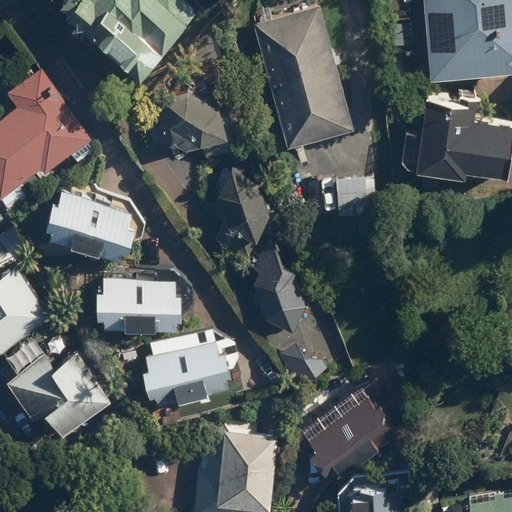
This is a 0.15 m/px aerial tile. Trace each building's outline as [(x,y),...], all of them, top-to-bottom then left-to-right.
[(74,0),(70,6),(148,72),(204,6),(197,0),(74,0)] [(330,0),(289,0),(258,9),(291,125),(361,105),(330,0)] [(511,0),(429,0),(435,69),(511,63),(511,0)] [(103,136),(45,57),(37,63),(28,51),(10,65),(19,77),(10,83),(21,98),(0,113),(0,176),(8,187),(50,156),(53,161),(76,144),(82,151),(103,136)] [(151,82),(161,136),(204,128),(208,146),(244,140),(230,68),(151,82)] [(482,89),(429,85),(423,162),(469,166),(470,159),(511,162),(511,109),(481,107),(482,89)] [(268,175),(237,161),(234,162),(222,190),(237,243),(283,230),(268,175)] [(377,169),(339,172),(342,211),(380,209),(377,169)] [(129,237),(136,238),(141,215),(134,213),(137,200),(69,185),(67,193),(58,191),(52,215),(62,217),(58,234),(126,250),(129,237)] [(0,317),(13,336),(57,305),(22,254),(0,268),(0,317)] [(298,322),(312,292),(299,255),(259,268),(274,310),(298,322)] [(184,268),(112,266),(111,281),(104,281),(103,304),(110,304),(110,316),(182,318),(183,303),(190,303),(190,279),(183,279),(184,268)] [(230,328),(226,314),(150,333),(155,355),(149,357),(156,384),(162,383),(164,391),(241,371),(237,354),(246,351),(239,326),(230,328)] [(326,314),(281,334),(298,374),(343,353),(326,314)] [(53,344),(15,370),(39,407),(53,397),(69,421),(116,389),(82,340),(60,355),(53,344)] [(391,436),(397,404),(374,374),(310,423),(323,440),(317,444),(332,463),(340,456),(349,468),(391,436)] [(222,423),(204,421),(197,509),(237,511),(248,511),(250,496),(275,498),(282,417),(223,412),(222,423)] [(402,511),(403,476),(356,474),(355,511),(402,511)] [(511,511),(511,483),(448,486),(448,511),(511,511)]
